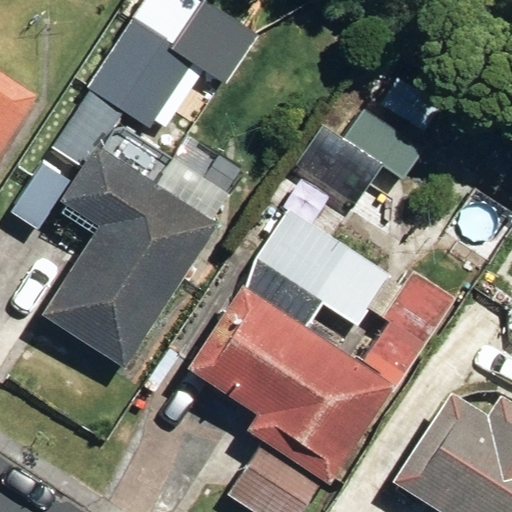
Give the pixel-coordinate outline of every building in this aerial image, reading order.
[(77,90),(140,129),(182,63),(120,22),(77,90)] [(378,101),(418,125),(430,106),(390,80),(378,101)] [(0,129),(20,98),(0,84),(0,129)] [(332,141),(392,182),(412,152),(353,111),(332,141)] [(28,318),(113,371),(203,227),(79,147),(43,205),(84,230),(28,318)] [(511,218),(511,200),(475,178),(442,234),(487,261),(511,218)] [(243,260),(348,327),(379,275),(275,210),(243,260)] [(400,274),(372,317),(380,324),(348,367),(226,289),(173,371),(244,417),(233,433),(252,445),(312,483),(318,487),(441,300),(400,274)] [(457,340),(481,356),(498,329),(474,314),(457,340)] [(382,483),(427,511),(511,511),(511,420),(482,400),(468,420),(435,399),(382,483)] [(244,511),(293,511),(312,483),(252,445),(219,496),(244,511)]
